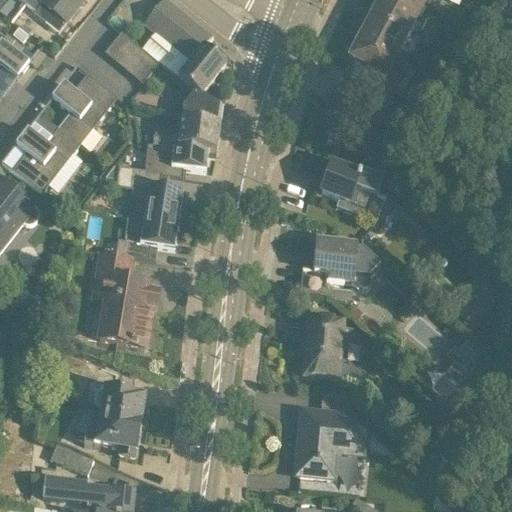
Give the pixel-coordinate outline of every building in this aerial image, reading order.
[(59,34),(66,26),(86,0),(29,0),(24,7),(59,34)] [(383,0),(377,13),(412,31),(419,34),(426,22),(432,20),(429,10),(421,6),(409,0),(383,0)] [(196,97),(201,101),(226,71),(204,53),(213,41),(165,3),(145,26),(156,35),(141,54),(149,60),(159,68),(195,98),(196,97)] [(377,13),(365,37),(397,53),(404,38),(409,36),(412,31),(377,13)] [(22,27),(19,32),(27,38),(30,33),(22,27)] [(30,41),(20,33),(15,40),(25,48),(30,41)] [(472,51),(478,38),(469,34),(463,46),(472,51)] [(131,46),(120,37),(105,57),(114,65),(131,46)] [(381,83),(397,53),(365,37),(352,61),(362,66),(359,72),(343,103),(360,112),(377,81),(381,83)] [(0,69),(17,83),(28,67),(17,59),(22,52),(22,53),(24,52),(7,38),(5,40),(6,40),(1,46),(0,45),(0,69)] [(114,65),(123,73),(140,53),(131,46),(114,65)] [(132,80),(149,60),(141,54),(140,53),(123,73),(132,80)] [(159,68),(149,60),(132,80),(142,88),(159,68)] [(57,133),(79,150),(117,102),(87,79),(74,96),(63,87),(51,103),(69,117),(57,133)] [(220,131),(221,117),(201,101),(196,97),(195,98),(184,112),(183,112),(181,126),(180,134),(185,137),(154,136),(153,149),(178,152),(216,158),(220,131)] [(79,150),(57,133),(39,118),(27,134),(15,149),(26,158),(14,174),(3,165),(1,168),(42,197),(79,150)] [(401,151),(394,146),(385,158),(393,163),(401,151)] [(147,150),(144,175),(144,176),(161,179),(185,183),(185,182),(182,181),(183,174),(206,177),(208,158),(216,159),(216,158),(178,152),(153,149),(152,151),(147,150)] [(390,185),(377,181),(360,175),(359,178),(331,168),(321,197),(338,203),(336,210),(375,223),(390,185)] [(159,192),(161,179),(144,176),(144,175),(129,173),(126,188),(133,189),(128,218),(178,225),(183,196),(159,192)] [(35,210),(26,203),(0,182),(0,255),(23,226),(26,228),(30,228),(33,227),(35,225),(37,222),(38,220),(38,218),(36,214),(34,211),(35,210)] [(178,225),(128,218),(124,245),(117,244),(115,259),(155,265),(155,264),(148,263),(150,251),(174,255),(178,225)] [(328,284),(353,287),(359,292),(361,293),(365,293),(367,291),(369,289),(369,285),(369,282),(368,280),(379,268),(358,249),(316,245),(314,274),(302,273),(300,296),(327,299),(328,284)] [(99,344),(110,346),(145,352),(152,311),(156,311),(159,295),(155,295),(156,288),(127,284),(131,262),(102,257),(95,303),(104,304),(99,344)] [(504,294),(490,282),(471,303),(486,316),(483,319),(491,325),(504,302),(500,300),(504,294)] [(304,378),(336,381),(341,325),(309,322),(304,378)] [(363,343),(374,353),(378,348),(367,338),(363,343)] [(443,404),(457,388),(485,356),(468,343),(458,355),(453,351),(445,360),(453,367),(431,393),(443,404)] [(135,398),(105,394),(101,420),(101,422),(140,429),(141,427),(138,427),(142,402),(134,401),(135,398)] [(366,422),(354,402),(322,400),(320,417),(301,416),(295,480),(334,483),(336,456),(362,458),(366,422)] [(97,450),(97,448),(120,451),(119,460),(134,464),(137,450),(140,429),(101,422),(101,420),(88,418),(84,448),(97,450)] [(481,424),(475,431),(486,442),(489,432),(481,424)] [(87,480),(93,464),(57,450),(51,465),(87,480)] [(131,511),(133,495),(59,488),(58,504),(90,507),(89,511),(131,511)] [(373,511),(355,501),(351,509),(356,511),(373,511)]
